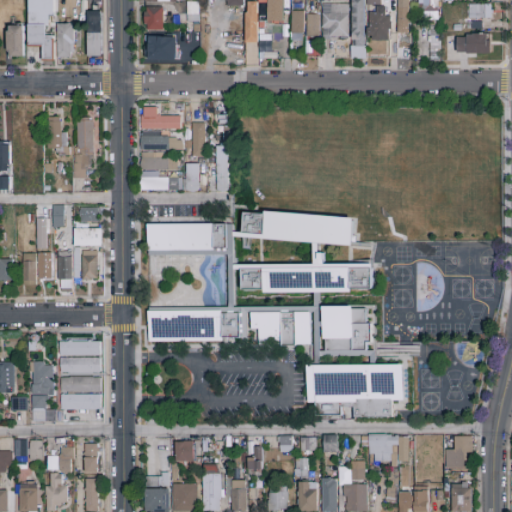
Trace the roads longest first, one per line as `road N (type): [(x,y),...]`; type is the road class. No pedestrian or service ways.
road 1 (residential): [(120,0),(123,511)]
road 2 (residential): [(0,84),(511,82)]
road 3 (tertiary): [(511,364),(497,430),(493,511)]
road 4 (residential): [(0,316),(122,316)]
